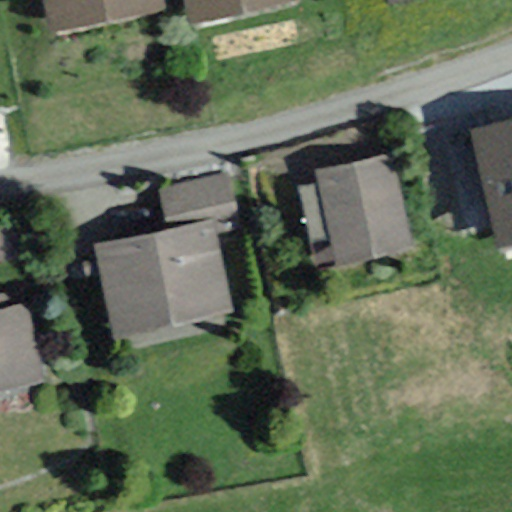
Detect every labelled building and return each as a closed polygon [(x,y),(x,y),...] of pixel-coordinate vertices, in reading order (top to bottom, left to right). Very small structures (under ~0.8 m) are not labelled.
[(169,10),(166,0),(51,0),(59,35),(169,10)] [(193,0),(200,27),(308,1),(307,0),(193,0)] [(511,128),(474,138),(502,242),(511,239),(511,128)] [(420,250),(399,158),(323,175),(326,187),(305,192),(316,243),(338,238),(344,266),(420,250)] [(165,193),(174,234),(103,250),(125,345),(241,318),(223,241),(245,236),(231,178),(165,193)] [(0,397),(48,385),(27,302),(0,309),(0,397)]
